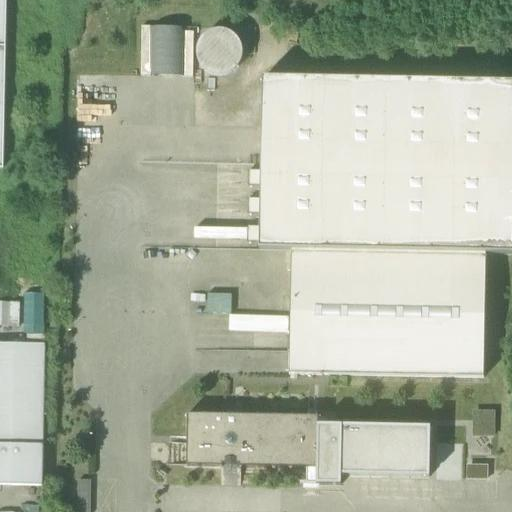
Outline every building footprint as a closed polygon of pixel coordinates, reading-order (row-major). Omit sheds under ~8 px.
[(149,78),(150,29),(140,29),(140,78),(149,78)] [(184,30),(150,29),(149,78),(183,79),(184,33),(184,30)] [(202,39),(196,55),(204,72),(220,77),(236,70),(242,53),(235,37),(218,31),(202,39)] [(194,33),(184,33),(183,79),(193,78),(194,33)] [(259,242),(259,251),(291,252),(486,255),(511,255),(511,85),(262,81),(260,172),(250,172),(250,186),(260,186),(260,200),(250,200),(249,214),(259,214),(259,228),(249,228),(249,242),(259,242)] [(378,378),(483,380),(486,255),(291,252),(289,376),(378,378)] [(27,337),(26,346),(0,345),(0,486),(42,488),(42,447),(44,346),(44,337),(27,337)] [(306,470),(317,470),(317,426),(318,418),(187,416),(186,468),(222,469),(222,466),(238,467),(238,469),(306,470)] [(429,429),(317,426),(317,470),(306,470),(306,483),(300,483),(300,486),(302,486),(319,486),(341,487),(341,477),(428,479),(429,429)] [(77,511),(89,511),(90,483),(78,482),(77,511)]
